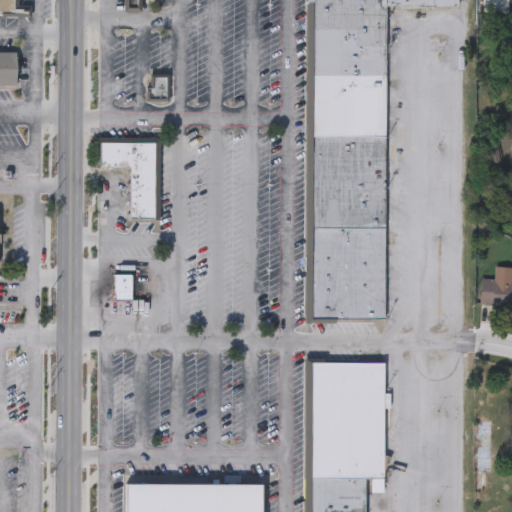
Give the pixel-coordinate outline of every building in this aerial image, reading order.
[(0,0),(18,0),(18,6),(29,6),(29,14),(0,13),(0,0)] [(122,12),(122,0),(139,0),(139,12),(122,12)] [(305,0),(456,0),(456,4),(384,4),(384,319),(305,319),(305,0)] [(0,85),(0,51),(16,52),(16,86),(0,85)] [(148,75),(167,75),(167,103),(145,103),(145,88),(148,88),(148,75)] [(127,168),(97,168),(97,138),(157,138),(157,220),(127,220),(127,168)] [(112,275),(129,275),(129,301),(112,301),(112,275)] [(511,305),(478,302),(481,276),(511,279),(511,305)] [(303,478),(303,361),(383,361),(383,478),(364,478),(303,478)] [(364,478),(364,511),(303,511),(303,478),(364,478)] [(260,511),(123,511),(124,482),(260,482),(260,511)]
